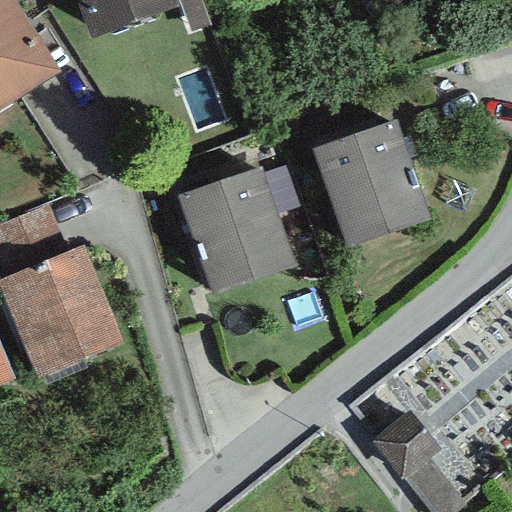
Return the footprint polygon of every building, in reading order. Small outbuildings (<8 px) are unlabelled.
[(12,0),(0,0),(0,110),(59,72),(12,0)] [(74,0),(89,40),(179,7),(176,0),(74,0)] [(201,0),(176,0),(179,7),(189,33),(210,25),(201,0)] [(395,120),(312,149),(347,249),(430,221),(395,120)] [(261,167),(177,196),(212,296),(295,267),(261,167)] [(0,223),(0,270),(3,277),(67,251),(48,204),(0,223)] [(3,277),(0,278),(0,291),(36,379),(123,344),(82,245),(67,251),(3,277)] [(0,344),(0,385),(14,379),(0,344)] [(422,424),(393,443),(438,511),(466,511),(475,506),(422,424)]
